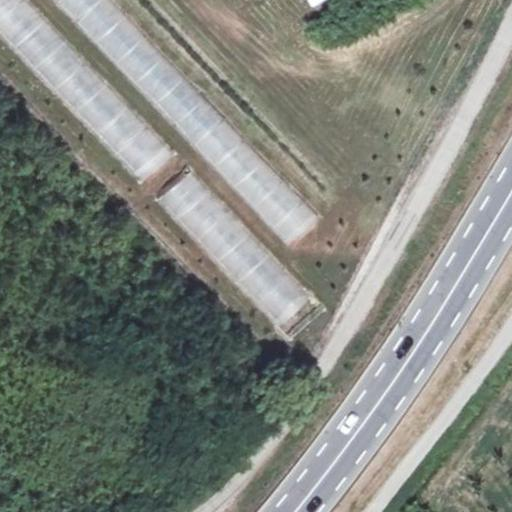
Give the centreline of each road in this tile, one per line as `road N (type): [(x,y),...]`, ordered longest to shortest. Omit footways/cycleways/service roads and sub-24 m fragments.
road 1 (track): [(214,511),(250,477),(409,229),(511,32)]
road 2 (secondary): [(511,195),(404,366),(296,511)]
road 3 (track): [(511,330),(380,511)]
